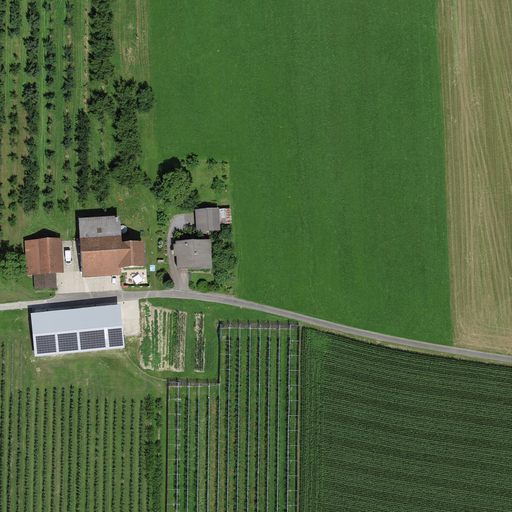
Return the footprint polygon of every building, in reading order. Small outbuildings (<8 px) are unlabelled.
[(220,230),(219,209),(196,210),(198,232),(220,230)] [(122,244),(121,215),(79,218),(83,278),(121,276),(121,268),(145,267),(143,242),(122,244)] [(67,266),(65,238),(39,239),(41,274),(62,273),(62,266),(67,266)] [(212,239),(178,241),(180,270),(213,269),(212,239)] [(124,302),(33,308),(36,354),(127,347),(124,302)]
